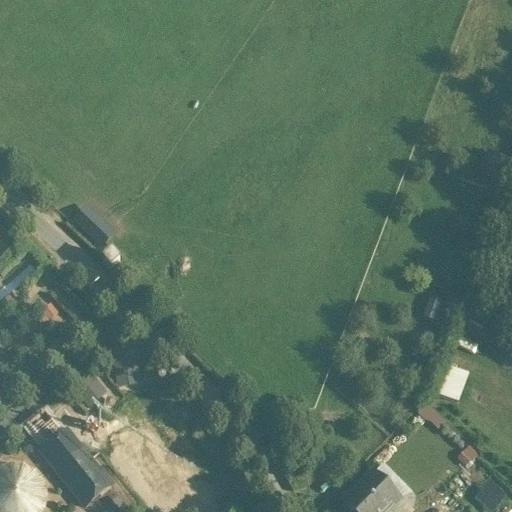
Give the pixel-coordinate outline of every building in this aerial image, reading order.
[(112,256),(110,254),(106,258),(108,259),(104,263),(111,271),(119,264),(112,255),(112,256)] [(114,364),(116,387),(140,384),(138,361),(114,364)] [(436,394),(459,402),(470,374),(447,365),(436,394)] [(114,392),(106,374),(78,386),(86,405),(114,392)] [(57,399),(54,426),(78,428),(80,401),(57,399)] [(424,405),(418,413),(438,428),(444,420),(424,405)] [(47,450),(54,444),(35,423),(28,429),(47,450)] [(114,488),(82,448),(53,472),(84,511),(114,488)] [(399,501),(374,475),(344,505),(350,511),(387,511),(389,510),(399,501)]
